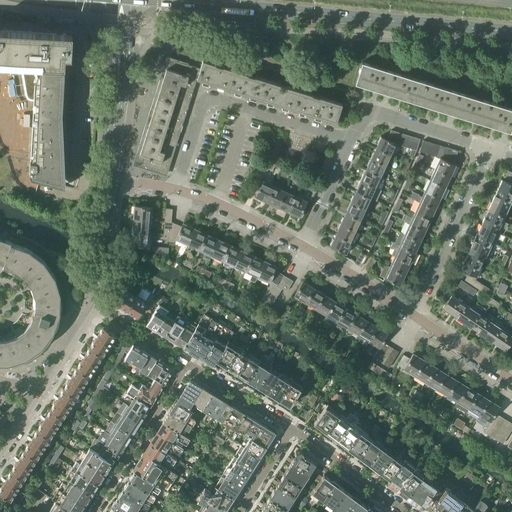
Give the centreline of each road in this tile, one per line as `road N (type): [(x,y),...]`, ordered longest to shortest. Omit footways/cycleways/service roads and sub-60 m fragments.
road 1 (primary): [(159,0),(511,32)]
road 2 (unclassified): [(0,24),(79,33),(76,167),(83,185),(107,186)]
road 3 (residential): [(175,190),(207,99),(352,141)]
road 4 (residential): [(412,314),(489,149)]
road 5 (unclassified): [(108,177),(121,0)]
road 6 (residential): [(93,511),(187,364)]
road 7 (residential): [(489,149),(374,112),(364,115),(352,141)]
road 8 (residential): [(303,246),(175,190)]
road 9 (residential): [(403,511),(291,429)]
road 10 (residential): [(412,314),(303,246)]
road 11 (residential): [(291,429),(187,364)]
road 12 (residential): [(93,306),(107,186)]
